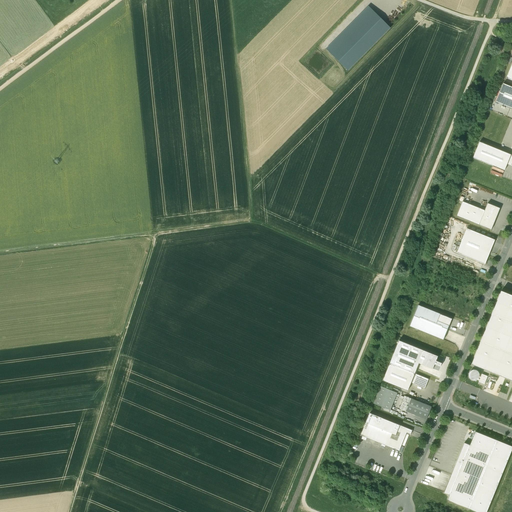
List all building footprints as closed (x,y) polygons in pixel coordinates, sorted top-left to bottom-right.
[(348,71),(390,27),(368,5),(325,48),(348,71)] [(511,87),(503,84),(495,102),(511,109),(511,87)] [(511,155),(479,142),(473,158),(504,171),(507,164),(511,155)] [(485,210),(462,202),(457,216),(479,225),(485,210)] [(488,203),(485,210),(479,225),(491,230),(500,208),(488,203)] [(495,240),(467,229),(457,253),(485,264),(495,240)] [(511,295),(501,291),(471,364),(511,380),(511,295)] [(452,319),(418,305),(410,326),(443,340),(452,319)] [(443,370),(423,362),(420,369),(440,377),(443,370)] [(415,373),(390,363),(383,381),(408,391),(415,373)] [(470,379),(473,380),(475,380),(477,380),(479,378),(479,375),(479,373),(477,371),(475,370),(473,370),(471,371),(469,373),(469,375),(469,377),(470,379)] [(429,379),(415,373),(411,383),(425,388),(429,379)] [(484,384),(487,375),(482,373),(478,382),(484,384)] [(391,391),(380,386),(373,403),(382,407),(390,410),(397,393),(391,391)] [(431,407),(411,399),(406,411),(426,419),(431,407)] [(412,430),(369,413),(360,435),(399,451),(406,433),(410,434),(412,430)] [(486,511),(511,449),(511,446),(475,432),(470,445),(464,443),(444,493),(450,495),(447,500),(476,511),(486,511)]
